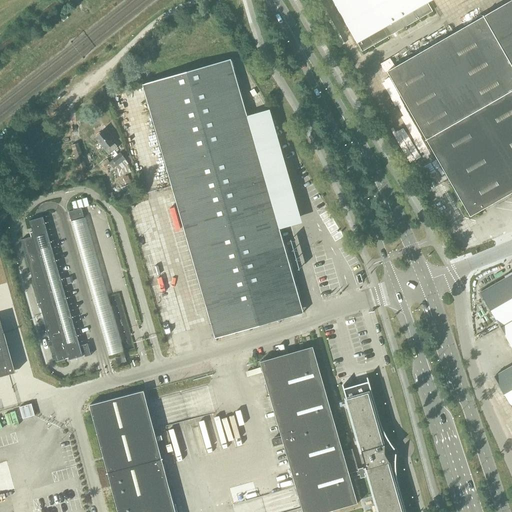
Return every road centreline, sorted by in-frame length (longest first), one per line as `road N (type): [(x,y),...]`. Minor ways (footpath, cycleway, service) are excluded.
road 1 (unclassified): [(99,511),(74,416),(83,390),(299,328),(397,290)]
road 2 (primary): [(428,280),(374,165),(278,9)]
road 3 (primary): [(278,9),(397,290)]
road 4 (primary): [(506,511),(428,280)]
road 5 (primary): [(397,290),(472,511)]
road 6 (track): [(197,0),(158,20),(51,122),(17,138)]
road 7 (unclassified): [(511,464),(466,348),(451,272)]
road 8 (unknown): [(204,511),(194,456),(209,438),(260,423)]
